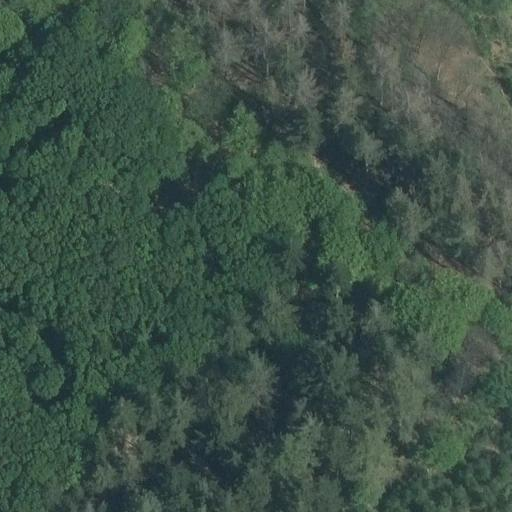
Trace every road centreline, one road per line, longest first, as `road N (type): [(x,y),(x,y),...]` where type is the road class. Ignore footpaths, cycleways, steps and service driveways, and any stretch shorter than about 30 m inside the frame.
road 1 (track): [(137,0),(220,114),(286,183),(511,364)]
road 2 (track): [(511,376),(373,511)]
